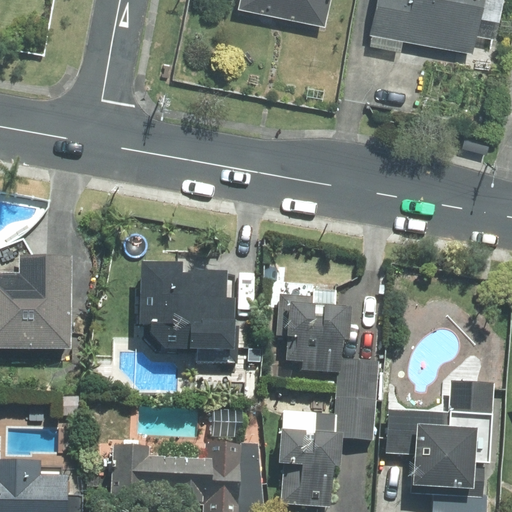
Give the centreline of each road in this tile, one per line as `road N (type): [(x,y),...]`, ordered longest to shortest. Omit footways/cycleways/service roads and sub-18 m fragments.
road 1 (secondary): [(94,143),(511,217)]
road 2 (residential): [(94,143),(121,0)]
